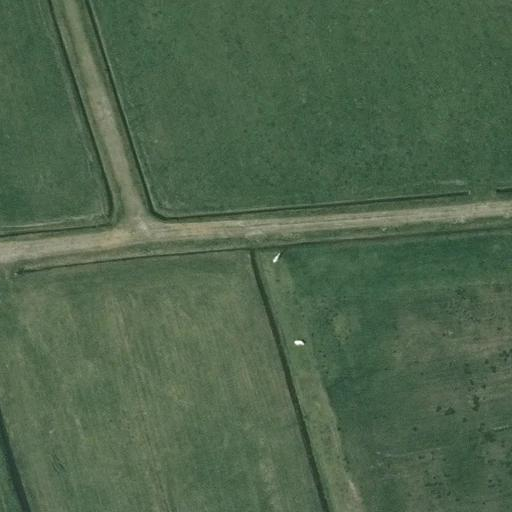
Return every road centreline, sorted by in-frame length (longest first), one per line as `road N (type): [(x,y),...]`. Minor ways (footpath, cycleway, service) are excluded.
road 1 (track): [(140,234),(511,207)]
road 2 (track): [(140,234),(67,0)]
road 3 (track): [(0,250),(140,234)]
